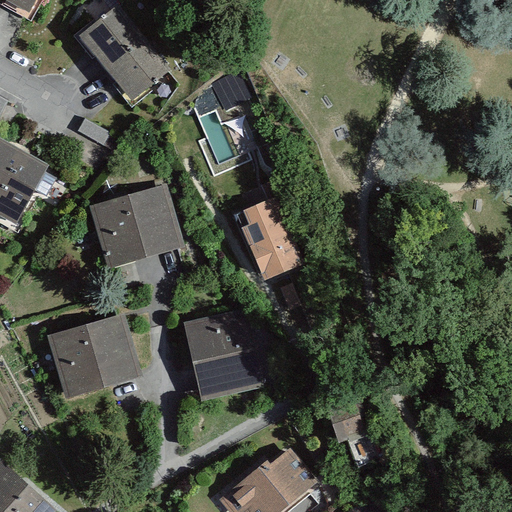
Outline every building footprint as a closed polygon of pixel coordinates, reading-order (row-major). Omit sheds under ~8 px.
[(41,0),(0,0),(0,8),(29,23),(41,0)] [(122,10),(81,45),(136,108),(176,75),(122,10)] [(0,92),(0,118),(12,98),(0,92)] [(92,117),(82,133),(105,148),(116,132),(92,117)] [(46,173),(0,146),(0,228),(10,235),(46,173)] [(170,187),(92,208),(109,272),(187,251),(170,187)] [(278,196),(232,216),(264,288),(310,268),(278,196)] [(250,311),(187,325),(204,403),(268,389),(250,311)] [(126,316),(50,339),(68,401),(145,379),(126,316)] [(343,440),(371,431),(361,402),(333,411),(343,440)] [(286,448),(214,499),(223,511),(296,511),(320,495),(286,448)] [(58,511),(60,510),(2,460),(0,462),(0,511),(58,511)]
